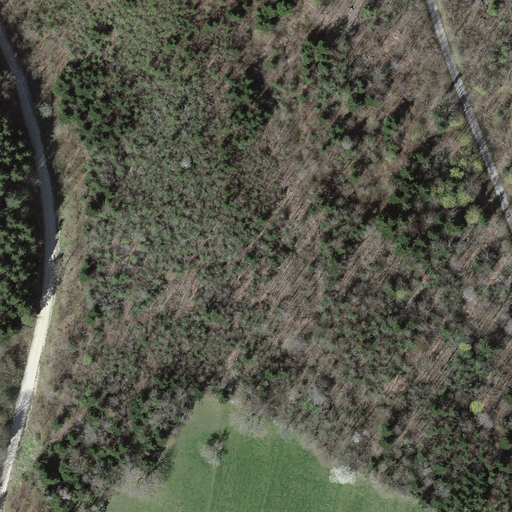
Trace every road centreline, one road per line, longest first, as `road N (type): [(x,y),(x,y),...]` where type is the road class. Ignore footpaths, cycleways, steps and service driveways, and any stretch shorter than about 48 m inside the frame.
road 1 (track): [(0,496),(50,300),(50,220),(35,141),(0,38)]
road 2 (track): [(434,0),(511,222)]
